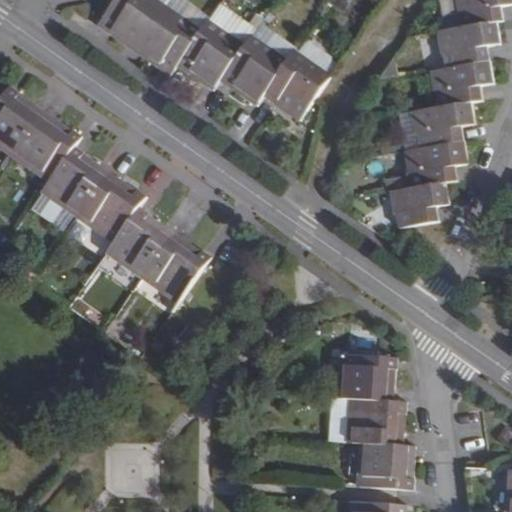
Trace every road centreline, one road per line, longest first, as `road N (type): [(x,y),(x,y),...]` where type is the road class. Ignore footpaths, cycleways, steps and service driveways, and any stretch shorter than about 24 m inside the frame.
road 1 (residential): [(0,15),(438,322)]
road 2 (residential): [(438,322),(511,140)]
road 3 (residential): [(451,511),(438,322)]
